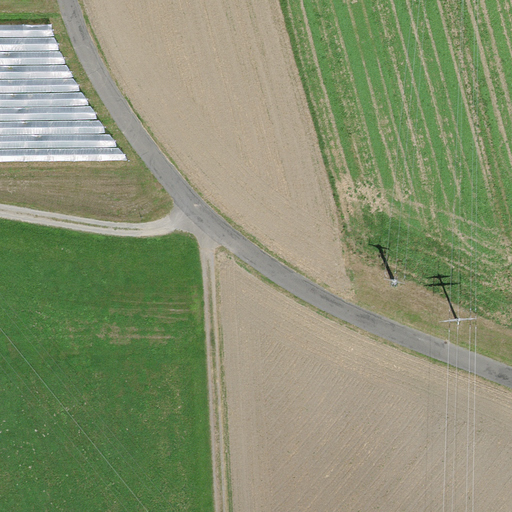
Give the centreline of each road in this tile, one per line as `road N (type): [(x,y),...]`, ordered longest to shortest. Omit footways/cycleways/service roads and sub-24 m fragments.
road 1 (track): [(511,377),(361,319),(285,279),(193,214)]
road 2 (track): [(193,214),(218,511)]
road 3 (track): [(193,214),(125,124),(83,50),(66,0)]
road 4 (track): [(193,214),(145,229),(0,211)]
